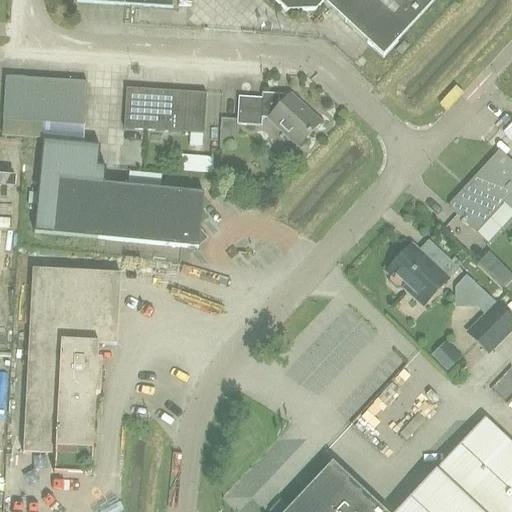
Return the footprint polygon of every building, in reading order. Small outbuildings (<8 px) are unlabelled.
[(76,0),(77,2),(172,8),(172,0),(274,0),(287,11),(316,10),(324,1),(383,57),(435,0),(76,0)] [(84,126),(87,82),(5,77),(2,121),(84,126)] [(204,133),(207,94),(127,89),(124,129),(204,133)] [(262,98),(255,98),(238,97),(237,119),(221,118),(220,130),(229,130),(230,124),(237,124),(262,126),(262,118),(269,118),(268,118),(298,146),(321,122),(291,94),(288,97),(285,95),(262,94),(262,98)] [(43,142),(34,233),(51,235),(97,239),(191,248),(198,249),(200,230),(203,194),(104,184),(106,168),(98,167),(100,147),(43,142)] [(214,166),(214,150),(180,149),(179,165),(214,166)] [(475,232),(503,202),(511,192),(511,163),(499,151),(448,206),(475,232)] [(511,192),(503,202),(511,210),(511,192)] [(491,264),(501,254),(481,236),(471,246),(491,264)] [(0,238),(0,250),(10,251),(10,239),(0,238)] [(429,271),(407,251),(387,273),(390,276),(389,278),(389,284),(396,291),(402,291),(404,289),(423,307),(457,270),(443,257),(429,271)] [(33,269),(27,373),(101,377),(102,360),(97,360),(98,343),(117,344),(120,274),(33,269)] [(497,306),(466,278),(456,289),(457,307),(477,306),(486,297),(497,306),(470,334),(489,352),(511,327),(511,319),(497,305),(497,306)] [(100,395),(101,377),(27,373),(23,453),(55,455),(54,473),(91,475),(95,395),(100,395)] [(511,511),(511,446),(484,420),(397,511),(383,511),(332,463),(286,511),(511,511)]
